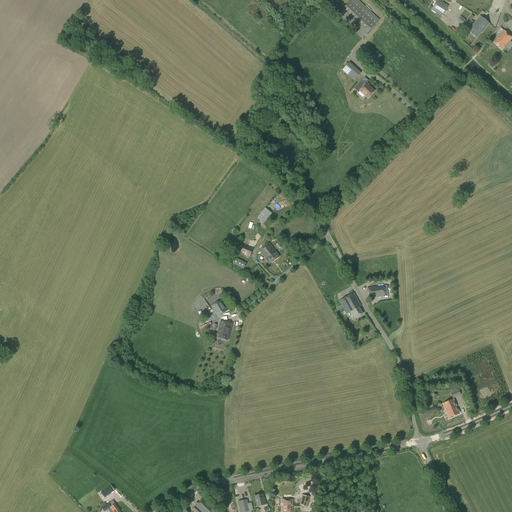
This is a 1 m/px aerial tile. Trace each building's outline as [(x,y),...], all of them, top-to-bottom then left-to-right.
[(363,38),(380,20),(358,0),(350,0),(337,15),(363,38)] [(481,15),(491,0),(437,0),(431,10),(441,17),(452,0),(477,16),(479,14),(481,15)] [(462,24),(465,20),(460,16),(457,20),(462,24)] [(480,29),(483,31),(489,24),(480,16),(474,23),(477,26),(479,23),(483,26),(480,29)] [(482,33),(483,31),(480,29),(483,26),(479,23),(477,26),(474,23),(472,25),(473,26),(468,31),(476,38),(481,32),(482,33)] [(505,46),(506,48),(511,42),(510,41),(511,38),(504,30),(493,41),(501,50),(505,46)] [(373,65),(382,56),(372,47),(363,56),(373,65)] [(354,80),(361,72),(349,61),(341,69),(354,80)] [(363,87),(362,86),(363,84),(360,82),(354,89),(358,93),(360,91),(368,98),(374,92),(367,86),(368,85),(366,83),(363,87)] [(263,223),(272,213),(265,208),(257,218),(263,223)] [(251,248),(252,245),(246,242),(244,245),(241,244),(241,245),(237,244),(235,248),(237,248),(236,250),(238,250),(238,252),(245,254),(244,255),(249,257),(253,248),(251,248)] [(274,250),(269,243),(259,250),(266,259),(265,259),(270,266),(281,257),(277,252),(275,250),(274,250)] [(243,269),(246,263),(235,258),(233,263),(243,269)] [(388,295),(387,285),(383,286),(383,285),(367,287),(369,298),(385,295),(388,295)] [(363,314),(361,310),(359,307),(361,306),(354,292),(339,301),(346,314),(352,311),(355,318),(363,314)] [(218,317),(228,310),(221,300),(211,306),(218,317)] [(228,340),(232,324),(220,321),(216,338),(228,340)] [(449,418),(459,413),(453,399),(442,404),(449,418)] [(110,485),(104,489),(107,495),(114,491),(110,485)] [(264,500),(262,494),(255,496),(257,506),(266,504),(265,500),(264,500)] [(307,507),(310,497),(302,495),(299,505),(307,507)] [(212,506),(204,497),(192,510),(194,511),(218,511),(219,511),(213,505),(212,506)] [(292,511),(293,499),(282,498),(281,511),(292,511)] [(240,511),(244,511),(250,511),(247,499),(238,501),(240,511)] [(110,508),(113,511),(120,511),(121,511),(115,504),(111,507),(108,503),(106,505),(105,503),(104,502),(100,505),(104,511),(108,509),(110,508)]
